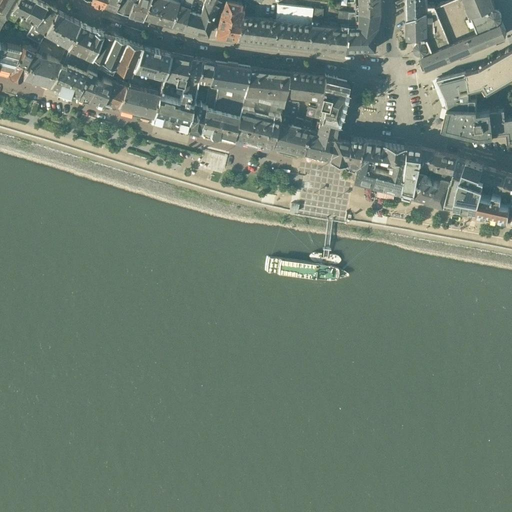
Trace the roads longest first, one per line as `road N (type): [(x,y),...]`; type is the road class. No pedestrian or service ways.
road 1 (residential): [(65,0),(208,47),(387,67)]
road 2 (residential): [(254,152),(0,81)]
